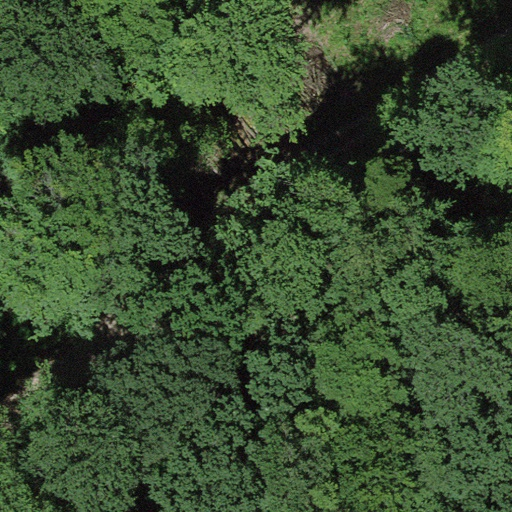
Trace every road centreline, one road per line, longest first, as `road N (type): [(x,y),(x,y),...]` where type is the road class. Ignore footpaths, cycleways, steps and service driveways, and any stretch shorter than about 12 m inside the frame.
road 1 (track): [(0,389),(102,318),(206,221),(511,34)]
road 2 (track): [(511,311),(102,318)]
